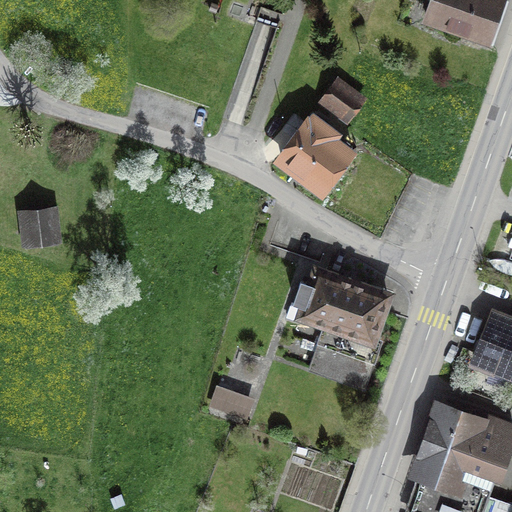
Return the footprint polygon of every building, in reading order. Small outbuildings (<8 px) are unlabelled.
[(433,0),(428,17),(472,33),(471,36),(493,43),(505,6),(502,5),(503,0),(433,0)] [(360,97),(339,81),(326,100),(347,115),(360,97)] [(322,187),(348,151),(331,139),(336,131),(313,115),(282,159),(322,187)] [(28,238),(53,236),(51,211),(26,214),(28,238)] [(303,314),(329,324),(313,367),(364,386),(380,341),(373,339),(388,293),(319,269),(314,283),(303,280),(296,301),(306,305),(303,314)] [(511,375),(511,318),(497,313),(477,362),(511,375)] [(481,511),(511,423),(511,421),(480,411),(477,419),(440,407),(419,470),(424,472),(410,511),(481,511)]
